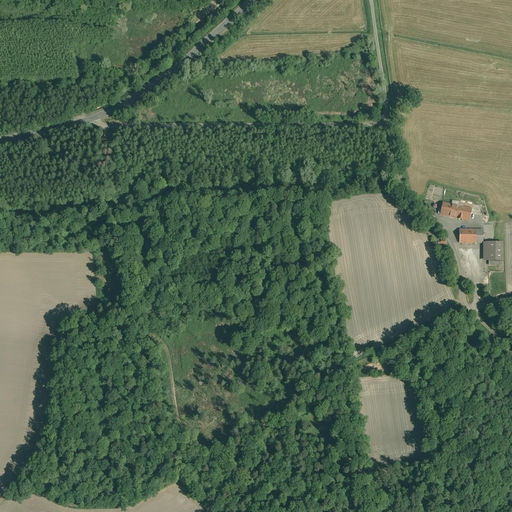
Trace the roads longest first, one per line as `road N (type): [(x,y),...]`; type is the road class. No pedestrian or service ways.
road 1 (residential): [(90,120),(99,127),(387,122)]
road 2 (unclassified): [(387,122),(405,197),(452,245),(470,312)]
road 3 (tertiary): [(254,0),(144,93),(90,120)]
road 4 (track): [(0,501),(40,445),(52,370)]
road 5 (residential): [(387,122),(369,0)]
